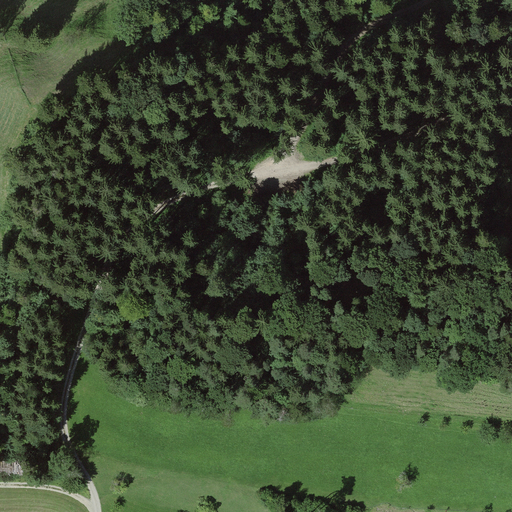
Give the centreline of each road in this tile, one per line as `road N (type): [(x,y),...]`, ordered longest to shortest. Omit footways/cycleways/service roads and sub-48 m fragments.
road 1 (track): [(511,104),(489,103),(185,200),(117,254),(71,375)]
road 2 (track): [(287,169),(348,44),(435,0)]
road 3 (track): [(98,511),(63,421),(71,375)]
